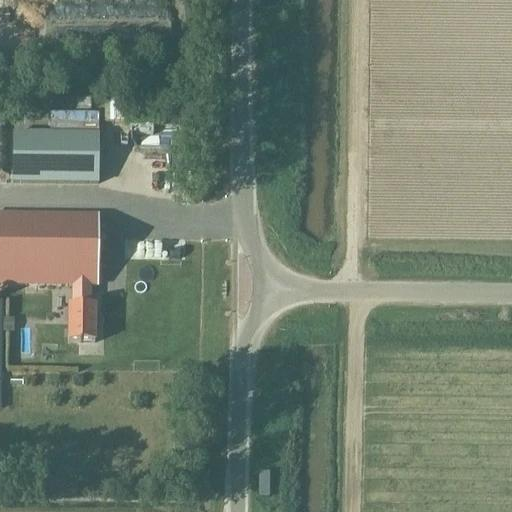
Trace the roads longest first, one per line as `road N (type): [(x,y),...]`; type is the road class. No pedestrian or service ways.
road 1 (unclassified): [(262,288),(240,206),(242,0)]
road 2 (unclassified): [(262,288),(511,293)]
road 3 (unclassified): [(237,511),(239,347),(262,288)]
